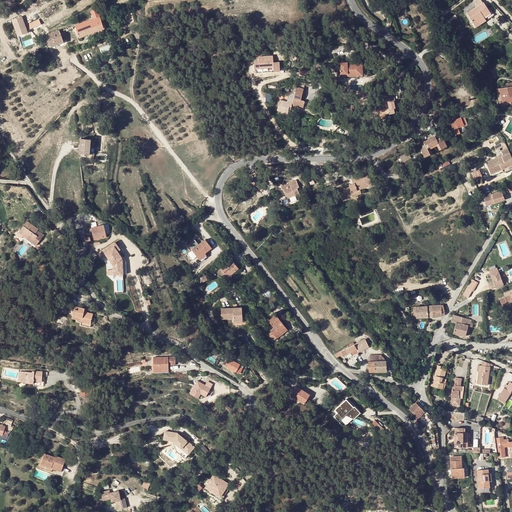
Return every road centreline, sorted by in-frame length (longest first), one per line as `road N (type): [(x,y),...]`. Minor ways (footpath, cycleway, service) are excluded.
road 1 (tertiary): [(344,370),(219,200),(235,166),(365,154),(390,143),(418,113),(429,89),(425,68),(350,0)]
road 2 (residential): [(0,139),(72,235),(79,276),(110,313),(180,345),(274,420),(372,472),(400,497)]
road 3 (residential): [(0,408),(92,432),(188,418),(210,429),(243,469),(400,497)]
road 4 (unknown): [(219,200),(134,103),(62,52)]
road 5 (tertiary): [(441,485),(412,425),(344,370)]
road 6 (residential): [(436,336),(500,219)]
